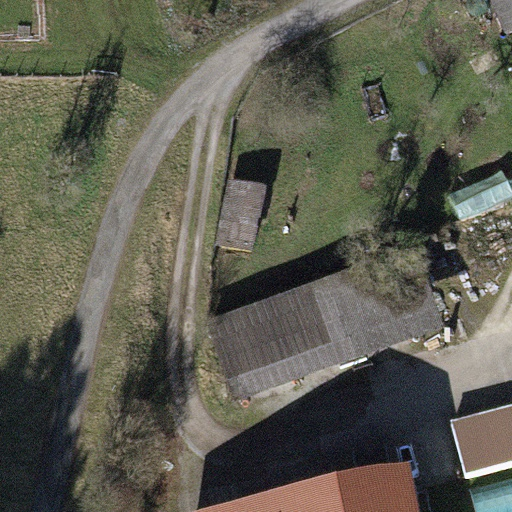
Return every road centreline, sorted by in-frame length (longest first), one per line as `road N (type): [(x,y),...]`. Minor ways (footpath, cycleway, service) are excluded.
road 1 (residential): [(199,462),(182,334),(221,60),(323,0)]
road 2 (track): [(43,511),(95,284),(163,111),(221,60)]
